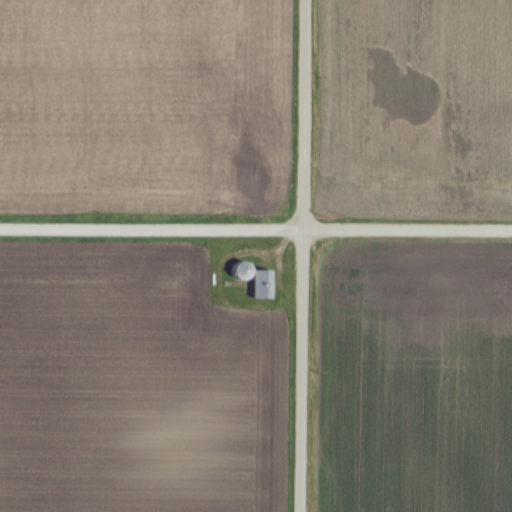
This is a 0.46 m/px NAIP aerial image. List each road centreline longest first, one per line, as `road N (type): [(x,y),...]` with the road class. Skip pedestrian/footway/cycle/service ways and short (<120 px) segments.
road 1 (residential): [(511,233),(0,229)]
road 2 (residential): [(299,511),(300,232)]
road 3 (residential): [(300,232),(298,0)]
